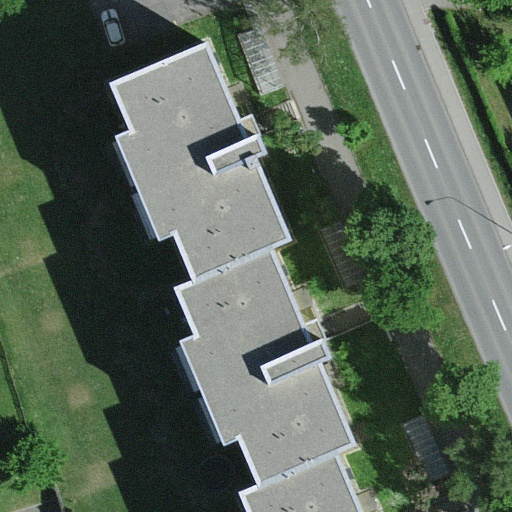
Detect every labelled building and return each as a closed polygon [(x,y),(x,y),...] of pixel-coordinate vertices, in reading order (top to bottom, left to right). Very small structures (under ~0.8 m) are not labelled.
[(267,30),(246,39),(270,95),(291,86),(267,30)] [(215,57),(121,97),(140,142),(120,151),(164,255),(181,247),(200,292),(280,258),(295,251),(262,173),(276,167),(272,157),(269,149),(257,154),(215,57)] [(347,226),(326,235),(350,291),(372,282),(347,226)] [(200,292),(182,298),(202,348),(188,354),(231,457),(250,450),(269,494),(348,461),(360,458),(327,378),(342,372),(338,363),(335,355),(323,360),(280,258),(200,292)] [(429,419),(408,428),(432,484),(453,475),(429,419)] [(269,494),(248,503),(252,511),(369,511),(348,461),(269,494)]
